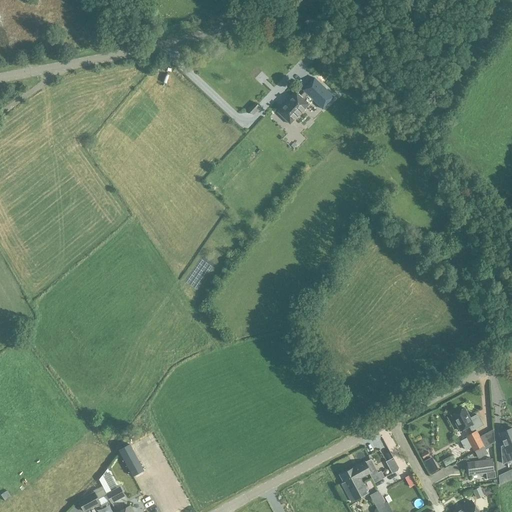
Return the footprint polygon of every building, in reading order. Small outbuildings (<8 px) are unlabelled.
[(256,51),(266,67),(281,57),(271,42),(256,51)] [(266,93),(280,86),(275,76),(261,83),(266,93)] [(300,96),(304,100),(308,96),(324,110),(335,98),(316,80),(304,91),(300,96)] [(254,97),(258,93),(251,85),(247,89),(254,97)] [(304,100),(296,93),(277,112),(290,124),(309,105),(308,104),(312,100),(308,96),(304,100)] [(252,115),(260,107),(254,102),(246,109),(252,115)] [(477,416),(470,419),(464,409),(451,416),(460,432),(469,427),(471,431),(482,426),(477,416)] [(437,422),(436,421),(431,423),(436,432),(451,423),(447,416),(437,422)] [(502,464),(511,460),(511,428),(500,433),(504,446),(501,447),(502,464)] [(484,446),(479,437),(476,432),(466,437),(474,451),(484,446)] [(133,477),(144,471),(130,445),(119,450),(133,477)] [(487,454),(485,448),(476,453),(478,458),(487,454)] [(393,458),(386,462),(392,474),(398,471),(399,468),(393,458)] [(438,469),(431,458),(424,462),(431,473),(438,469)] [(494,471),(493,471),(492,460),(467,463),(469,475),(485,473),(486,479),(495,478),(494,471)] [(354,467),(340,475),(344,484),(342,485),(351,502),(368,493),(360,478),(370,472),(365,462),(354,468),(354,467)] [(108,467),(102,470),(106,483),(112,480),(108,467)] [(100,470),(95,472),(103,488),(108,485),(100,470)] [(378,473),(371,477),(374,483),(384,478),(381,471),(378,473)] [(411,475),(405,478),(410,487),(416,484),(411,475)] [(106,492),(119,485),(117,481),(104,488),(106,492)] [(111,504),(125,497),(120,487),(106,494),(111,504)] [(83,511),(86,511),(101,504),(98,500),(103,497),(100,490),(95,493),(94,492),(78,501),(83,511)] [(370,495),(379,511),(393,511),(388,502),(385,503),(378,491),(370,495)] [(455,511),(477,511),(471,502),(455,511)]
